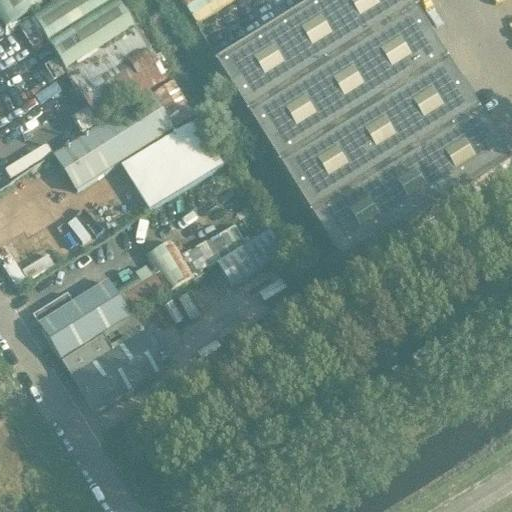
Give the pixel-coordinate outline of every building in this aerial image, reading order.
[(42,9),(36,0),(0,0),(0,23),(6,32),(42,9)] [(134,30),(114,0),(66,0),(32,22),(65,75),(134,30)] [(43,9),(56,0),(36,0),(42,9),(43,9)] [(511,167),(478,113),(406,0),(322,0),(216,67),(344,272),(511,167)] [(170,81),(137,31),(64,78),(77,97),(79,96),(98,127),(170,81)] [(174,87),(150,102),(172,136),(196,121),(174,87)] [(76,196),(172,136),(150,102),(55,161),(76,196)] [(149,215),(222,168),(194,124),(121,171),(149,215)] [(233,291),(282,258),(268,236),(218,269),(233,291)] [(194,281),(173,245),(146,262),(168,297),(194,281)] [(129,319),(166,296),(149,269),(112,293),(108,286),(73,308),(67,297),(33,318),(40,329),(39,329),(61,363),(129,321),(129,319)] [(94,417),(163,373),(141,338),(114,356),(104,339),(62,366),(94,417)]
